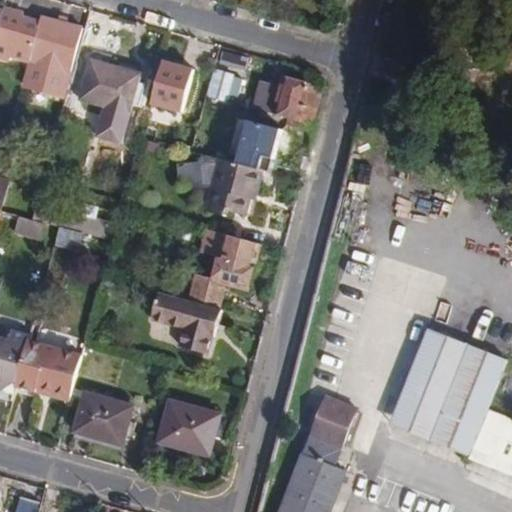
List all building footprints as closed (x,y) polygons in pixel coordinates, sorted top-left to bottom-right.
[(25,14),(4,9),(3,12),(0,23),(0,60),(12,64),(14,57),(30,61),(23,86),(63,97),(82,29),(45,19),(44,25),(24,19),(25,14)] [(220,66),(246,72),(249,56),(223,50),(220,66)] [(106,108),(130,114),(133,105),(141,107),(145,90),(138,88),(142,76),(93,62),(83,101),(106,108)] [(178,66),(163,62),(142,139),(170,147),(175,127),(163,124),(178,66)] [(214,68),(207,97),(235,103),(242,74),(214,68)] [(262,83),(255,109),(291,119),(289,126),(311,131),(322,89),(291,81),(289,90),(262,83)] [(249,119),(235,165),(260,172),(265,155),(274,158),(283,129),(249,119)] [(257,192),(262,172),(260,172),(235,165),(206,157),(203,163),(203,167),(193,164),(181,172),(193,190),(208,179),(213,187),(214,187),(214,190),(208,213),(224,218),(225,211),(245,217),(249,205),(252,191),(257,192)] [(57,184),(44,180),(34,222),(61,230),(77,234),(82,218),(51,209),(57,184)] [(0,211),(11,214),(17,192),(0,187),(0,211)] [(82,236),(77,234),(61,230),(57,245),(77,251),(82,236)] [(247,289),(261,245),(208,230),(203,251),(221,256),(214,280),(224,283),(247,289)] [(214,336),(221,310),(217,309),(188,302),(162,293),(151,337),(206,352),(210,335),(214,336)] [(470,342),(433,328),(394,423),(432,438),(470,342)] [(15,396),(18,387),(30,341),(31,336),(15,332),(11,341),(0,337),(0,392),(4,390),(8,394),(15,396)] [(40,389),(72,397),(83,356),(30,341),(18,387),(38,393),(40,389)] [(473,454),(511,470),(511,414),(494,407),(511,359),(470,342),(432,438),(473,454)] [(86,394),(75,432),(124,446),(134,407),(86,394)] [(334,394),(283,511),(332,511),(351,469),(340,465),(364,407),(334,394)] [(222,416),(171,403),(160,444),(210,458),(222,416)] [(40,511),(43,504),(21,499),(16,511),(40,511)]
